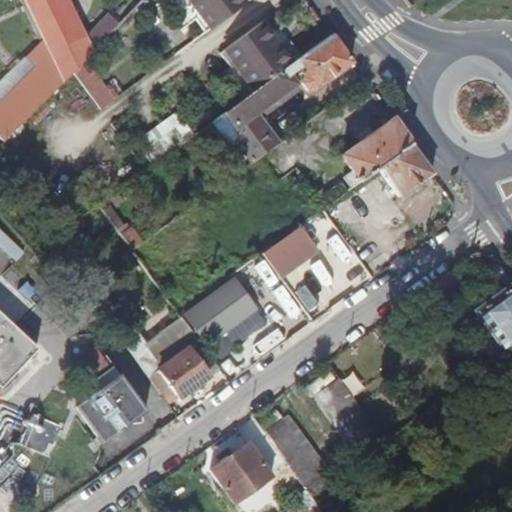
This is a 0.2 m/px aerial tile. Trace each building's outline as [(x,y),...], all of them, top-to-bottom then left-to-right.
[(93,52),(64,0),(23,0),(51,57),(63,82),(73,73),(84,61),(93,52)] [(207,29),(244,2),(242,0),(186,0),(206,29),(207,29)] [(103,14),(84,34),(97,46),(116,25),(103,14)] [(289,63),(276,45),(271,49),(265,40),(270,36),(260,21),(223,47),(252,90),(282,68),(289,63)] [(311,89),(349,62),(329,34),(289,63),(282,68),(286,73),(288,71),(302,62),(309,72),(302,76),(311,89)] [(276,45),(270,36),(265,40),(271,49),(276,45)] [(0,134),(5,140),(63,82),(51,57),(0,106),(0,134)] [(113,99),(84,61),(73,73),(99,109),(113,99)] [(254,111),(295,81),(288,71),(286,73),(282,68),(252,90),(229,106),(247,131),(240,136),(256,158),(277,143),(254,111)] [(247,131),(229,106),(223,111),(209,121),(226,146),(231,142),(247,164),(256,158),(240,136),(247,131)] [(133,142),(149,165),(189,136),(172,113),(133,142)] [(376,168),(409,144),(390,118),(338,156),(348,170),(339,176),(347,188),(376,168)] [(397,197),(430,173),(409,144),(376,168),(397,197)] [(321,207),(340,193),(344,191),(338,183),(315,199),(321,207)] [(101,210),(130,250),(142,241),(116,206),(122,201),(115,191),(108,195),(104,199),(108,205),(101,210)] [(256,252),(274,279),(317,250),(298,224),(256,252)] [(23,250),(0,227),(0,244),(15,259),(23,250)] [(39,286),(48,276),(26,255),(16,265),(15,267),(12,265),(4,275),(23,291),(33,281),(39,286)] [(450,283),(467,271),(477,264),(472,256),(442,277),(446,278),(450,283)] [(511,350),(511,288),(496,266),(486,273),(499,293),(472,311),(503,357),(511,350)] [(247,294),(264,285),(256,270),(239,279),(247,294)] [(454,321),(439,300),(441,300),(452,291),(453,287),(450,283),(446,278),(442,277),(430,286),(407,302),(431,338),(454,321)] [(231,279),(181,315),(202,344),(220,330),(230,344),(262,322),(231,279)] [(303,285),(293,292),(309,313),(319,306),(303,285)] [(0,383),(35,346),(0,312),(0,383)] [(186,346),(207,375),(216,368),(178,316),(169,322),(186,346)] [(178,396),(207,375),(186,346),(157,367),(130,329),(118,337),(165,402),(176,394),(178,396)] [(145,410),(130,389),(122,378),(117,372),(70,404),(99,443),(145,410)] [(382,444),(337,379),(315,395),(361,458),(382,444)] [(47,456),(59,425),(28,414),(17,444),(47,456)] [(331,480),(285,417),(262,434),(287,469),(295,479),(305,493),(307,497),(331,480)] [(509,434),(503,425),(485,437),(492,447),(509,434)] [(269,477),(245,442),(208,469),(233,504),(269,477)] [(281,490),(295,479),(287,469),(274,479),(281,490)] [(316,511),(317,511),(307,497),(305,493),(300,496),(292,503),(282,511),(316,511)]
